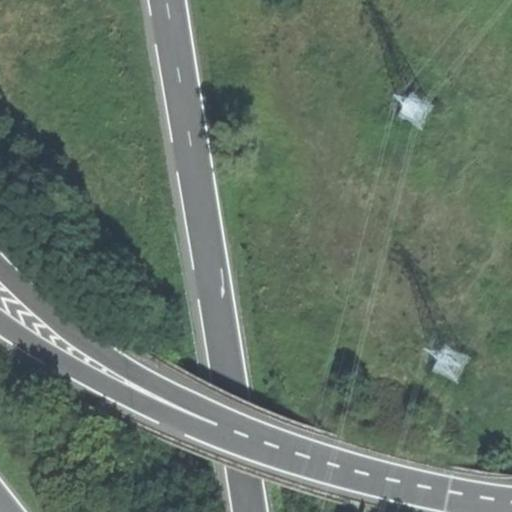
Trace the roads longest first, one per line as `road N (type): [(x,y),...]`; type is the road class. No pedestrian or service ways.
road 1 (trunk): [(169,0),(250,511)]
road 2 (primary): [(216,425),(375,474),(511,503)]
road 3 (motorway): [(0,270),(39,307),(201,407),(216,425)]
road 4 (primary): [(0,321),(130,397),(191,425),(216,425)]
